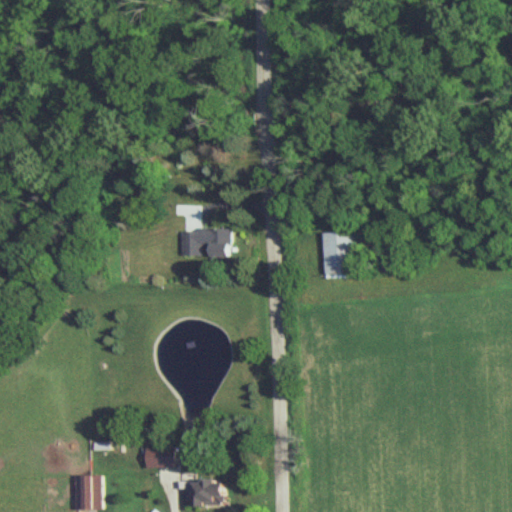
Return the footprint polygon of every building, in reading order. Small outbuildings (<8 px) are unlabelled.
[(187,252),(205,252),(205,241),(219,241),(219,253),(237,253),(237,226),(186,226),(187,252)] [(363,228),(327,229),(328,271),(363,271),(363,228)] [(183,464),(183,443),(154,444),(154,464),(183,464)] [(108,506),(108,472),(84,472),(83,506),(108,506)] [(186,478),(187,486),(194,486),(195,498),(204,497),(204,503),(229,500),(229,492),(237,492),(236,478),(229,479),(229,474),(186,478)]
